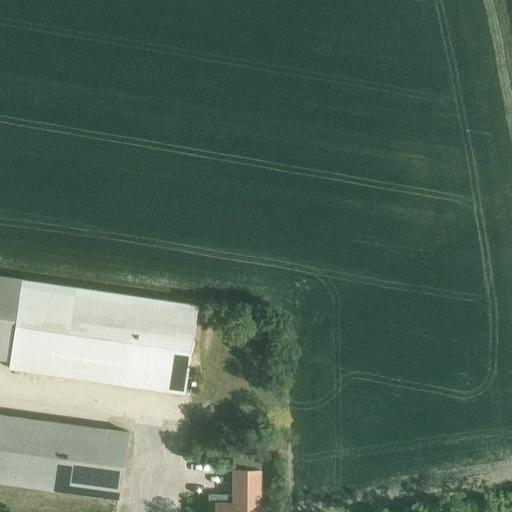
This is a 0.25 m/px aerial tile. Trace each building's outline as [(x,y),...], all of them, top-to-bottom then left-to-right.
[(0,359),(6,360),(20,281),(0,277),(0,359)] [(23,281),(10,365),(182,395),(195,305),(23,281)] [(248,345),(247,326),(235,327),(236,346),(248,345)] [(128,433),(0,415),(0,483),(119,499),(128,433)] [(209,495),(207,495),(206,511),(260,511),(260,504),(260,470),(260,454),(232,454),(232,470),(231,495),(209,495)]
